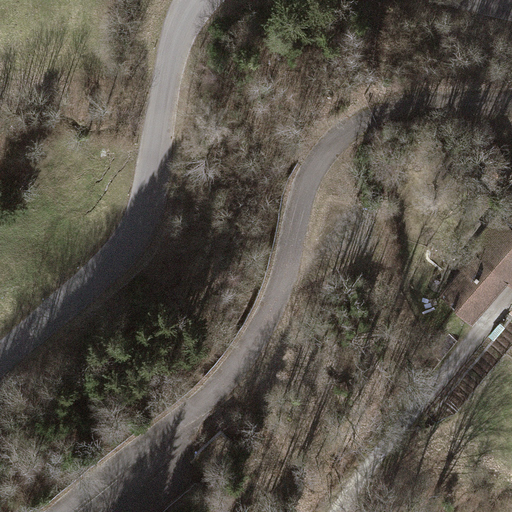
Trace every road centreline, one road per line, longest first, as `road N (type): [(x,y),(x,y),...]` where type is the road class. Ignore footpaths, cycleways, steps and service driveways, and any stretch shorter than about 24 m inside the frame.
road 1 (tertiary): [(0,363),(93,287),(128,242),(145,199),(167,66),(199,0)]
road 2 (track): [(348,511),(424,413)]
